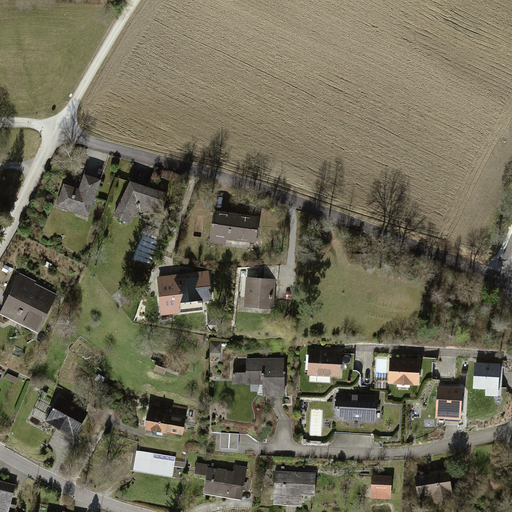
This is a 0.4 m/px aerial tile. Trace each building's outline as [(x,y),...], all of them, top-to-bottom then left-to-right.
[(81,190),(66,186),(59,205),(88,214),(99,181),(85,176),(81,190)] [(167,194),(131,182),(115,215),(130,222),(141,205),(160,213),(167,194)] [(269,217),(217,212),(214,243),(233,245),(233,239),(266,242),(269,217)] [(55,295),(20,277),(3,312),(38,329),(55,295)] [(215,277),(171,282),(175,314),(209,310),(208,302),(218,301),(215,277)] [(286,280),(254,279),(253,308),(285,309),(286,280)] [(126,286),(120,291),(127,301),(134,295),(126,286)] [(354,351),(318,351),(318,378),(354,378),(354,351)] [(182,364),(154,354),(152,358),(159,360),(156,370),(164,373),(166,367),(179,372),(182,364)] [(252,373),(239,374),(240,386),(272,385),(273,397),(296,396),(294,357),(252,359),(252,373)] [(432,360),(399,359),(398,385),(431,385),(432,360)] [(511,366),(485,365),(484,390),(496,391),(496,398),(510,398),(511,366)] [(473,388),(446,387),(446,414),(459,414),(459,420),(472,420),(473,388)] [(386,395),(343,394),(343,402),(348,403),(347,419),(385,420),(386,395)] [(95,413),(64,398),(52,422),(82,437),(95,413)] [(193,407),(159,402),(155,430),(194,435),(195,422),(191,422),(193,407)] [(222,432),(221,448),(240,448),(241,433),(222,432)] [(183,457),(142,451),(139,472),(179,479),(183,457)] [(214,465),(203,463),(202,473),(212,475),(214,465)] [(239,472),(216,470),(214,495),(252,498),(255,466),(239,465),(239,472)] [(459,471),(426,476),(429,497),(441,495),(442,502),(464,499),(459,471)] [(323,473),(283,472),(282,506),(310,506),(310,496),(322,496),(323,473)] [(399,475),(378,474),(378,499),(398,500),(399,475)] [(16,511),(23,485),(0,479),(0,511),(16,511)]
